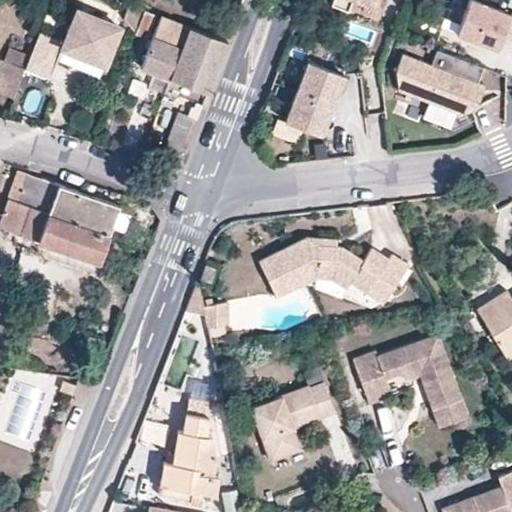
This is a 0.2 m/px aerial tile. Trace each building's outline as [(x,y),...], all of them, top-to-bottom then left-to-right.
[(330,0),(329,3),(346,9),(349,0),(358,0),(372,5),(374,0),(330,0)] [(511,39),(511,9),(509,13),(475,0),(466,0),(455,31),(496,48),(501,35),(511,39)] [(133,28),(141,6),(128,2),(123,16),(133,28)] [(104,64),(120,24),(76,7),(62,40),(38,30),(30,54),(25,65),(25,67),(49,77),(56,58),(61,46),(104,64)] [(147,38),(157,14),(144,8),(134,32),(147,38)] [(56,26),(59,18),(45,12),(43,19),(56,26)] [(169,76),(188,24),(160,13),(140,65),(169,76)] [(208,91),(227,39),(188,24),(169,76),(208,91)] [(25,65),(30,54),(8,45),(3,59),(23,66),(25,67),(25,65)] [(104,64),(61,46),(56,58),(99,76),(104,64)] [(475,82),(481,66),(435,49),(429,64),(400,53),(394,69),(396,88),(426,99),(451,109),(461,113),(474,106),(483,85),(475,82)] [(332,99),(344,69),(307,55),(295,85),(332,99)] [(0,90),(12,95),(23,66),(3,59),(2,58),(0,63),(0,90)] [(321,128),(332,99),(295,85),(283,115),(320,129),(321,128)] [(446,126),(451,109),(426,99),(420,116),(446,126)] [(186,146),(182,145),(193,116),(178,110),(158,159),(178,168),(186,146)] [(327,153),(325,140),(313,141),(315,154),(327,153)] [(19,199),(29,170),(20,167),(9,196),(19,199)] [(120,202),(29,170),(19,199),(110,231),(112,224),(118,208),(120,202)] [(110,231),(19,199),(9,196),(0,219),(0,223),(100,258),(110,231)] [(125,229),(131,213),(118,208),(112,224),(125,229)] [(407,262),(391,252),(388,257),(370,246),(362,258),(341,244),(336,244),(319,243),(319,236),(307,235),(259,258),(276,293),(316,274),(331,275),(346,285),(350,278),(383,300),(407,262)] [(336,244),(336,237),(319,236),(319,243),(336,244)] [(215,266),(205,262),(200,275),(210,279),(215,266)] [(202,300),(196,279),(185,308),(205,312),(202,300)] [(511,296),(506,287),(477,306),(503,349),(511,342),(511,296)] [(227,321),(228,299),(202,300),(205,312),(209,330),(225,326),(223,322),(227,321)] [(467,414),(437,331),(377,353),(375,348),(353,356),(369,400),(392,392),(385,374),(401,369),(404,375),(419,370),(439,424),(467,414)] [(507,355),(511,351),(511,342),(503,349),(507,355)] [(408,386),(404,375),(401,369),(385,374),(392,392),(408,386)] [(294,424),(334,408),(323,378),(251,405),(270,457),(301,445),(294,424)] [(72,394),(76,385),(64,380),(60,389),(72,394)] [(208,414),(211,400),(188,396),(186,411),(208,414)] [(214,454),(211,434),(205,433),(208,414),(186,411),(183,429),(176,428),(172,451),(171,460),(166,460),(163,459),(157,492),(200,499),(202,489),(214,491),(217,473),(211,472),(214,454)] [(511,511),(511,467),(498,473),(502,483),(443,505),(445,511),(511,511)]
